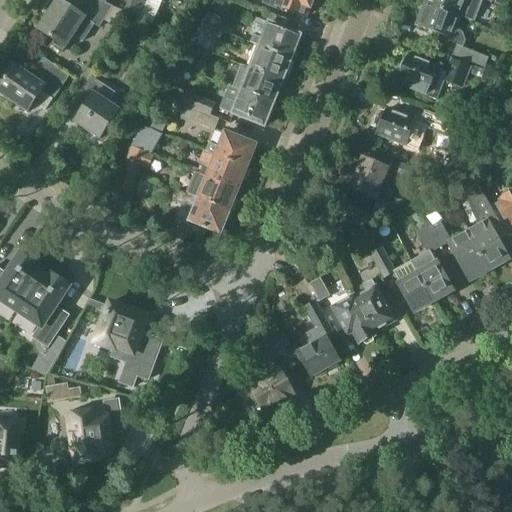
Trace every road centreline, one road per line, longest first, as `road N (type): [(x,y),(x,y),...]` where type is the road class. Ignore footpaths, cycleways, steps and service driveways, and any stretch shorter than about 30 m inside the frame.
road 1 (residential): [(248,288),(366,0)]
road 2 (residential): [(248,288),(107,232),(0,163)]
road 3 (residential): [(198,502),(183,453),(248,288)]
road 4 (residential): [(391,444),(198,502)]
road 5 (residential): [(391,444),(392,397),(402,380),(511,321)]
road 6 (residential): [(511,442),(391,444)]
